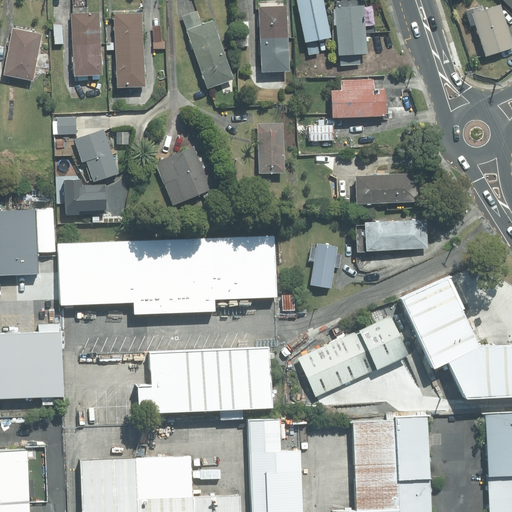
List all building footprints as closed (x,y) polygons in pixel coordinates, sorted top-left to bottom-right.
[(321,0),(295,0),(292,1),(299,43),(326,40),(321,0)] [(511,0),(500,0),(511,12),(511,0)] [(285,6),(256,9),(257,73),(286,73),(285,6)] [(499,6),(469,16),(481,59),(511,50),(499,6)] [(362,7),(331,7),(332,56),(363,56),(362,7)] [(199,25),(195,12),(180,17),(204,89),(231,81),(211,21),(199,25)] [(97,14),(70,15),(70,78),(98,77),(97,14)] [(140,14),(111,15),(112,88),(141,88),(140,14)] [(247,47),(248,23),(235,22),(234,46),(247,47)] [(63,25),(51,25),(51,45),(63,44),(63,25)] [(161,26),(150,26),(149,50),(163,51),(163,41),(161,41),(161,26)] [(40,35),(12,29),(0,74),(0,75),(30,83),(40,35)] [(370,81),(337,82),(337,92),(327,92),(328,118),(381,116),(380,91),(371,91),(370,81)] [(75,117),(56,119),(55,135),(74,135),(75,117)] [(280,124),(255,124),(254,174),(280,174),(280,124)] [(304,126),(305,142),(331,141),(331,126),(304,126)] [(102,130),(71,139),(78,164),(83,162),(89,182),(115,174),(102,130)] [(126,133),(113,133),(113,145),(126,145),(126,133)] [(192,147),(153,162),(170,205),(209,190),(192,147)] [(412,177),(351,178),(352,201),(413,200),(412,177)] [(79,180),(58,181),(60,217),(74,217),(74,212),(101,211),(100,187),(79,188),(79,180)] [(35,211),(0,212),(0,275),(37,274),(35,211)] [(424,220),(360,224),(361,252),(424,249),(424,220)] [(268,238),(54,246),(56,306),(128,303),(129,316),(208,313),(208,300),(270,298),(268,238)] [(336,247),(314,244),(306,286),(328,290),(336,247)] [(441,364),(457,400),(511,397),(511,346),(473,348),(443,279),(395,300),(426,370),(441,364)] [(396,337),(388,316),(293,358),(302,378),(311,398),(404,355),(396,337)] [(54,333),(0,334),(0,401),(56,399),(54,333)] [(265,349),(145,353),(147,415),(265,409),(265,349)] [(511,511),(511,413),(481,416),(485,511),(511,511)] [(392,419),(395,511),(426,511),(424,418),(392,419)] [(395,511),(392,419),(348,423),(350,511),(395,511)] [(276,420),(244,421),(246,511),(298,511),(297,451),(277,452),(276,420)] [(127,426),(95,426),(95,446),(127,446),(127,426)] [(0,448),(0,511),(29,511),(28,448),(0,448)] [(132,511),(131,458),(73,460),(75,511),(132,511)] [(238,511),(239,496),(133,500),(133,511),(238,511)]
